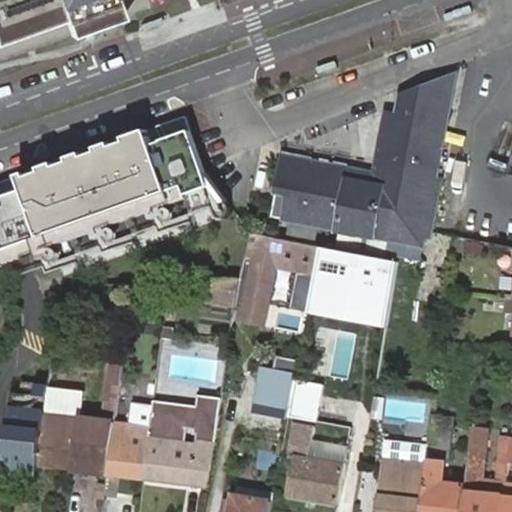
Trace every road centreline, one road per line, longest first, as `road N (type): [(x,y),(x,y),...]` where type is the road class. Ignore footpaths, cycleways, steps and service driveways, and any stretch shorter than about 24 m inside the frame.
road 1 (secondary): [(0,146),(410,0)]
road 2 (secondary): [(321,0),(0,112)]
